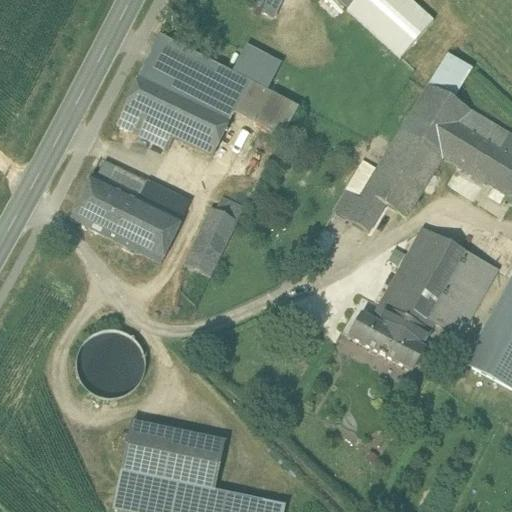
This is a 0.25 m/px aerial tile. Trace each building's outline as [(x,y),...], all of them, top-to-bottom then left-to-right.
[(250,0),(247,7),(273,19),(282,0),(250,0)] [(336,21),(348,8),(338,0),(320,0),(317,4),(336,21)] [(338,0),(348,8),(355,14),(367,0),(338,0)] [(235,76),(159,36),(116,125),(168,150),(173,139),(212,158),(233,116),(282,139),(298,109),(235,76)] [(278,66),(248,50),(235,76),(265,91),(278,66)] [(469,69),(448,56),(429,86),(450,100),(469,69)] [(429,86),(364,193),(385,206),(406,219),(443,159),(471,112),(450,100),(429,86)] [(511,137),(471,112),(443,159),(511,200),(511,137)] [(96,179),(139,200),(146,184),(103,163),(96,179)] [(139,200),(96,179),(91,177),(70,221),(118,244),(139,200)] [(190,204),(147,183),(146,184),(139,200),(118,244),(161,265),(190,204)] [(347,192),(334,213),(346,221),(359,199),(347,192)] [(385,206),(364,193),(359,199),(346,221),(368,234),(385,206)] [(243,209),(222,199),(215,212),(237,223),(243,209)] [(211,210),(184,266),(209,279),(237,223),(215,212),(211,210)] [(421,232),(379,307),(385,310),(428,234),(423,231),(421,232)] [(472,258),(428,234),(385,310),(378,324),(421,348),(434,325),(472,258)] [(472,258),(434,325),(458,339),(497,271),(472,258)] [(511,278),(511,279),(464,365),(511,390),(511,278)] [(378,324),(361,315),(348,337),(412,372),(425,350),(421,348),(378,324)] [(143,380),(145,366),(142,353),(135,342),(123,335),(110,332),(97,335),(85,343),(78,354),(76,367),(78,380),(86,392),(97,399),(111,401),(124,399),(135,391),(143,380)] [(225,443),(131,423),(121,472),(214,492),(225,443)] [(214,492),(121,472),(112,511),(116,511),(283,511),(285,507),(214,492)]
